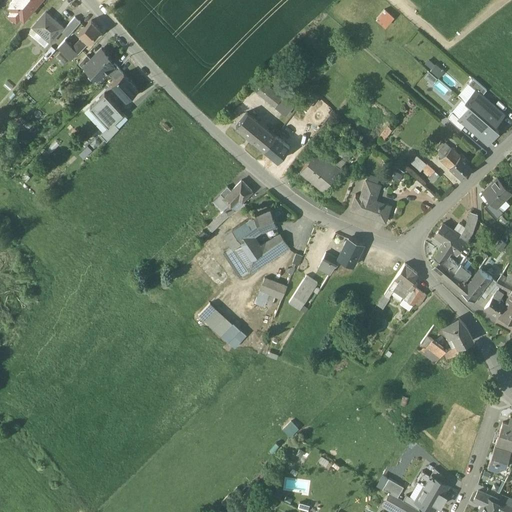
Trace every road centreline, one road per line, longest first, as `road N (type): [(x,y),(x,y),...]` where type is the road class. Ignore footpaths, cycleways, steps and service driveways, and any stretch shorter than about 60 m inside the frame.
road 1 (residential): [(404,250),(321,217),(273,184),(167,85),(93,0)]
road 2 (residential): [(511,390),(465,313),(404,250)]
road 3 (residential): [(511,141),(404,250)]
road 4 (unclassified): [(511,390),(492,412),(458,511)]
road 5 (track): [(5,418),(88,511)]
